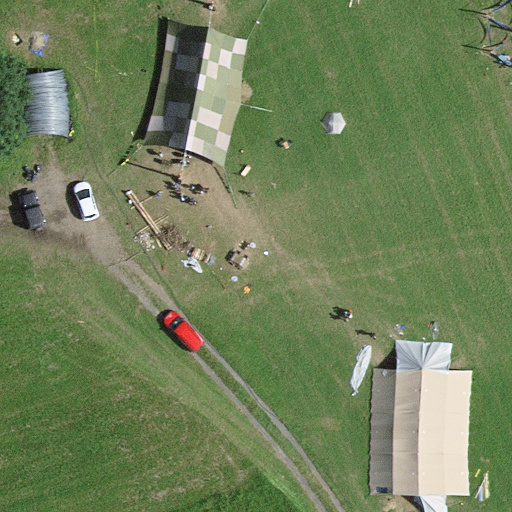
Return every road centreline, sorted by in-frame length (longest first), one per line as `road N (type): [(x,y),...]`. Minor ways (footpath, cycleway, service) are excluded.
road 1 (track): [(332,511),(263,414),(100,255),(0,238)]
road 2 (track): [(239,0),(206,38),(100,255)]
